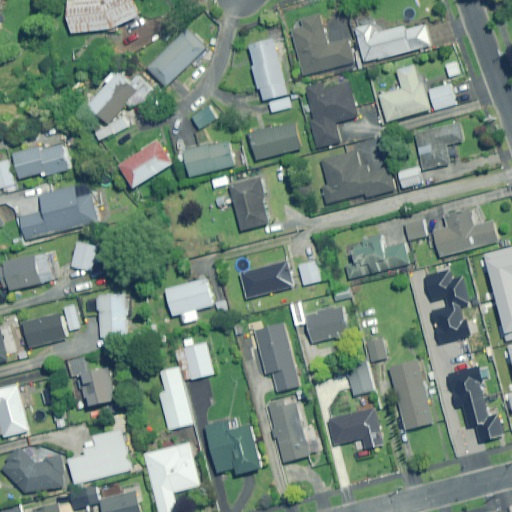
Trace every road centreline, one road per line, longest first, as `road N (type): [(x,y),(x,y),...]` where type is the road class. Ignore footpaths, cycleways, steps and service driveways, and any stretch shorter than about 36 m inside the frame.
road 1 (residential): [(511,476),(373,511)]
road 2 (residential): [(174,112),(216,64),(232,0)]
road 3 (residential): [(511,118),(467,0)]
